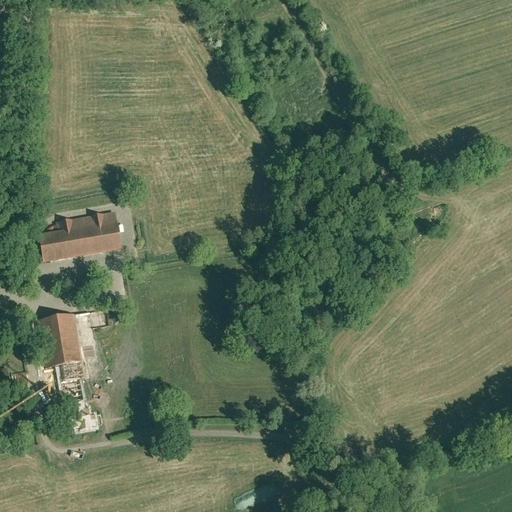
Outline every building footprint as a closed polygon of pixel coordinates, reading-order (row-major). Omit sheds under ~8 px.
[(271,31),(253,42),(264,59),(282,48),(271,31)] [(42,268),(120,255),(113,216),(56,226),(57,236),(37,240),(42,268)] [(73,320),(81,382),(98,380),(90,318),(73,320)] [(78,384),(81,384),(81,382),(73,320),(39,324),(44,371),(58,369),(60,386),(78,384)] [(82,414),(78,384),(60,386),(63,405),(64,416),(82,414)] [(86,414),(82,414),(64,416),(67,438),(94,434),(94,433),(100,432),(98,422),(93,423),(92,421),(87,422),(86,414)]
